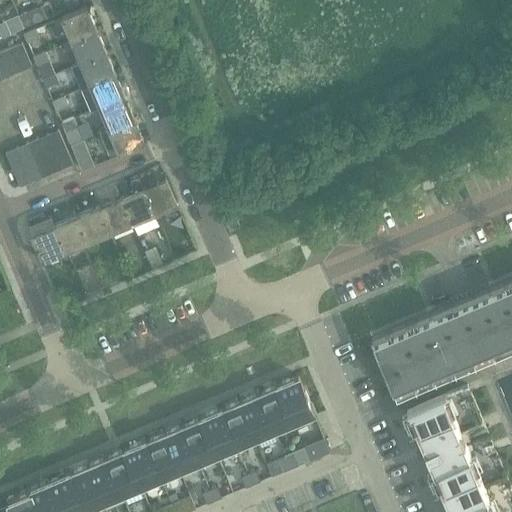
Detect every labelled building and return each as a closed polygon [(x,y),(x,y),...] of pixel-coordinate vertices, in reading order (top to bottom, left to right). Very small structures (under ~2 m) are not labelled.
[(41,5),(46,16),(54,13),(49,1),(41,5)] [(63,17),(72,39),(96,29),(87,7),(63,17)] [(19,14),(24,26),(32,22),(27,11),(19,14)] [(0,22),(0,31),(2,35),(10,32),(5,20),(0,22)] [(24,32),(27,40),(39,35),(35,27),(24,32)] [(72,39),(81,61),(105,51),(96,29),(72,39)] [(11,48),(20,69),(31,65),(22,44),(11,48)] [(1,52),(10,74),(20,69),(11,48),(1,52)] [(34,55),(37,63),(48,58),(45,50),(34,55)] [(71,65),(80,87),(114,73),(105,51),(81,61),(71,65)] [(0,52),(0,77),(10,74),(1,52),(0,52)] [(43,77),(46,85),(58,80),(55,72),(43,77)] [(90,109),(100,105),(123,95),(114,73),(80,87),(90,109)] [(53,99),(56,107),(56,108),(68,103),(64,95),(53,99)] [(100,105),(108,126),(109,128),(133,118),(123,95),(100,105)] [(62,121),(65,130),(77,125),(73,116),(62,121)] [(99,130),(109,153),(118,149),(142,139),(133,118),(109,128),(108,126),(99,130)] [(56,156),(58,155),(66,151),(57,129),(47,134),(56,156)] [(45,160),(49,159),(56,156),(47,134),(36,138),(45,160)] [(35,164),(40,162),(45,160),(36,138),(26,142),(35,164)] [(71,144),(75,152),(86,147),(83,139),(71,144)] [(25,169),(32,166),(35,164),(26,142),(16,147),(25,169)] [(14,173),(23,169),(25,169),(16,147),(5,151),(14,173)] [(58,155),(62,166),(71,163),(66,151),(58,155)] [(49,159),(54,170),(62,166),(58,155),(56,156),(49,159)] [(40,162),(45,174),(54,170),(49,159),(45,160),(40,162)] [(32,166),(37,177),(45,174),(40,162),(35,164),(32,166)] [(23,169),(28,181),(37,177),(32,166),(25,169),(23,169)] [(14,173),(19,184),(28,181),(23,169),(14,173)] [(120,196),(130,220),(153,211),(142,187),(143,186),(139,177),(130,181),(134,190),(120,196)] [(142,187),(153,211),(175,202),(165,177),(143,186),(142,187)] [(98,205),(109,229),(130,220),(120,196),(98,205)] [(76,214),(87,238),(109,229),(98,205),(76,214)] [(54,223),(65,247),(87,238),(76,214),(54,223)] [(31,233),(41,257),(65,247),(54,223),(31,233)] [(155,245),(144,250),(151,268),(163,263),(155,245)] [(511,279),(490,289),(433,313),(372,339),(392,386),(451,361),(453,360),(510,336),(511,335),(511,279)] [(298,375),(278,383),(278,385),(295,424),(315,416),(298,375)] [(278,385),(259,393),(274,428),(276,433),(295,424),(278,385)] [(259,393),(241,400),(256,436),(274,428),(259,393)] [(495,511),(465,439),(460,429),(446,395),(445,394),(445,393),(406,410),(422,446),(417,449),(420,457),(425,455),(449,511),(495,511)] [(240,401),(221,409),(238,449),(257,440),(256,436),(241,400),(240,401)] [(221,408),(201,416),(202,417),(218,457),(238,449),(221,409),(221,408)] [(202,417),(183,425),(199,465),(218,457),(202,417)] [(183,425),(164,433),(179,468),(181,472),(199,465),(183,425)] [(164,433),(145,441),(160,476),(179,468),(164,433)] [(324,436),(303,445),(309,459),(330,451),(324,436)] [(145,439),(125,448),(125,449),(140,484),(142,489),(162,480),(160,476),(145,441),(145,439)] [(125,449),(106,457),(121,492),(140,484),(125,449)] [(292,450),(284,453),(290,467),(298,464),(292,450)] [(284,453),(277,456),(283,470),(290,467),(284,453)] [(106,457),(88,465),(103,500),(121,492),(106,457)] [(69,471),(69,472),(84,508),(103,500),(88,465),(70,472),(69,471)] [(254,466),(247,469),(253,483),(260,480),(254,466)] [(247,469),(239,472),(245,486),(253,483),(247,469)] [(69,472),(49,480),(62,511),(85,511),(84,508),(69,472)] [(62,511),(49,480),(29,488),(39,511),(62,511)] [(216,482),(208,485),(214,499),(222,496),(216,482)] [(208,485),(201,489),(206,502),(214,499),(208,485)] [(13,508),(2,511),(39,511),(29,488),(8,497),(13,508)] [(178,498),(171,501),(175,511),(183,511),(184,511),(178,498)] [(175,511),(171,501),(163,505),(166,511),(175,511)]
